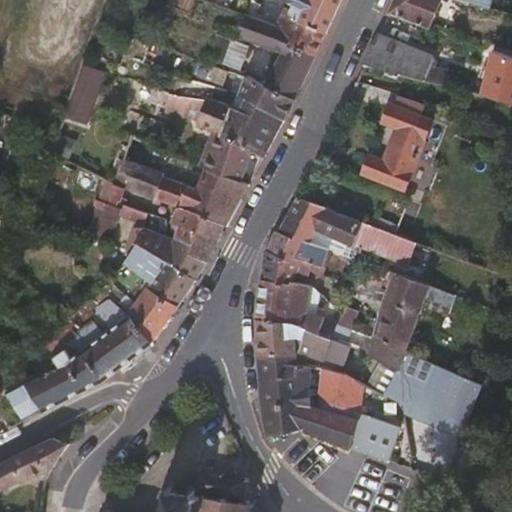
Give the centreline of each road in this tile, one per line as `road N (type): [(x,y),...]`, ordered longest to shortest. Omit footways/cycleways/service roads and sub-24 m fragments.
road 1 (tertiary): [(213,324),(365,0)]
road 2 (tertiary): [(307,511),(269,471),(213,324)]
road 3 (unclassified): [(156,395),(113,392),(0,451)]
road 4 (tertiary): [(156,395),(83,476),(74,511)]
